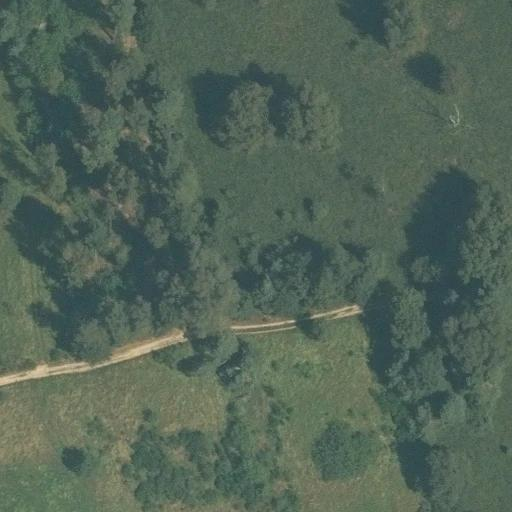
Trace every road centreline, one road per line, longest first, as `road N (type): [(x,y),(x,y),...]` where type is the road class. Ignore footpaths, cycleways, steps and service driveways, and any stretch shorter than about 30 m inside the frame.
road 1 (track): [(128,0),(121,54),(173,348)]
road 2 (track): [(173,348),(511,287)]
road 3 (track): [(0,386),(173,348)]
